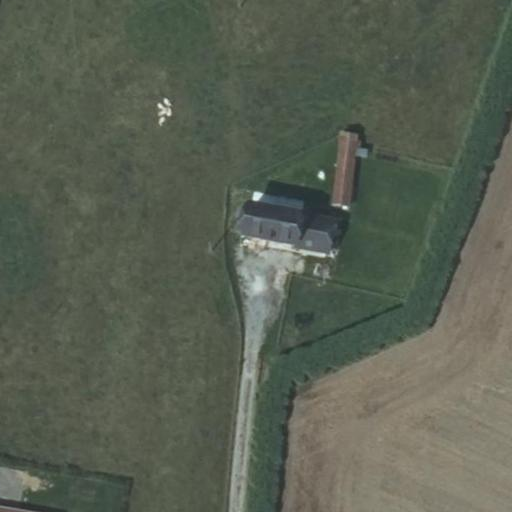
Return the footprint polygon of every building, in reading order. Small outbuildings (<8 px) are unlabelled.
[(343,134),(341,143),(355,145),(356,136),(343,134)] [(355,145),(341,143),(332,207),(348,209),(358,151),(360,152),(362,146),(355,145)] [(255,193),(253,212),(287,216),(290,199),(255,193)] [(287,216),(253,212),(247,242),(297,250),(302,218),(287,216)] [(331,223),(302,218),(297,250),(326,254),(331,223)]
